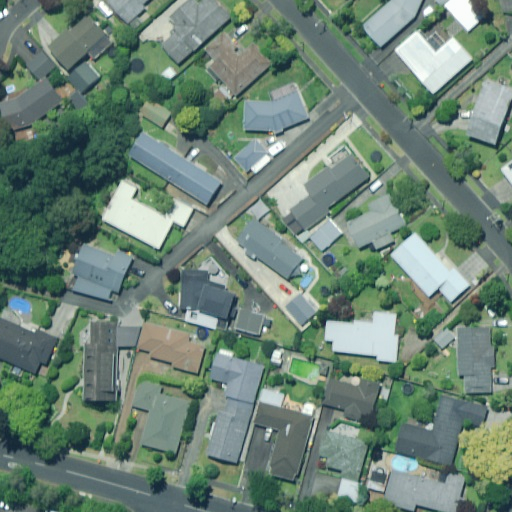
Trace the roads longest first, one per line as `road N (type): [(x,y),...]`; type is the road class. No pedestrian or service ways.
road 1 (residential): [(280,0),(511,252)]
road 2 (residential): [(173,502),(0,455)]
